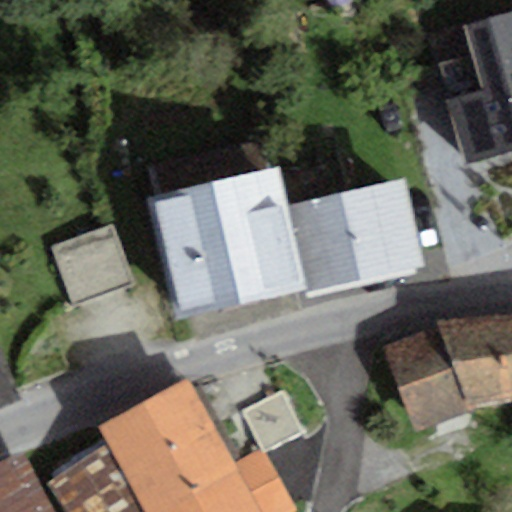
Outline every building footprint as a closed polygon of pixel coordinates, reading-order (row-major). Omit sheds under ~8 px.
[(511,151),(511,11),(463,25),(471,54),(438,63),(467,164),(511,151)] [(288,208),(278,164),(149,195),(180,323),(309,291),(288,208)] [(404,181),(288,208),(309,291),(310,299),(425,272),(404,181)] [(77,307),(133,285),(110,226),(54,248),(77,307)] [(511,316),(438,321),(386,348),(417,430),(471,405),(511,398),(511,316)] [(0,353),(0,409),(23,401),(0,353)] [(190,379),(99,427),(110,446),(144,511),(291,511),(294,511),(262,451),(235,465),(190,379)] [(283,389),(243,410),(266,453),(306,432),(283,389)] [(66,511),(144,511),(110,446),(49,485),(66,511)] [(0,511),(52,511),(23,453),(0,465),(0,511)]
